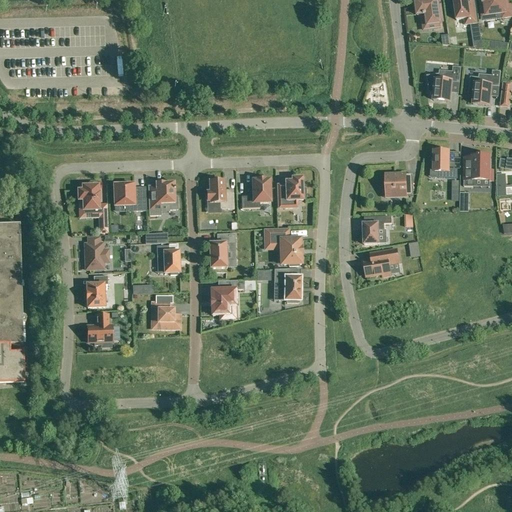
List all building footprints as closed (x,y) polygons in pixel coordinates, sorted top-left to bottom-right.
[(426,0),(427,1),(415,3),(417,16),(423,15),(423,16),(426,16),(428,30),(441,28),(440,22),(442,21),(440,6),(438,6),(437,0),(426,0)] [(465,26),(471,25),(477,24),(475,9),(473,0),(453,0),(456,21),(464,20),(465,26)] [(479,0),(482,17),(502,14),(503,18),(511,17),(511,15),(511,14),(509,0),(479,0)] [(442,46),(450,46),(448,35),(448,36),(443,37),(443,36),(442,36),(443,42),(442,42),(443,42),(444,46),(442,46)] [(439,72),(439,75),(438,81),(428,83),(428,85),(429,90),(429,93),(434,93),(433,101),(450,103),(452,83),(460,84),(461,68),(453,68),(452,73),(450,73),(450,72),(439,72)] [(478,85),(470,84),(469,89),(469,94),(469,96),(474,97),(473,105),(490,107),(492,87),(499,88),(501,72),(492,71),(492,77),(489,76),(479,75),(478,85)] [(509,108),(510,94),(511,85),(504,84),(501,107),(509,108)] [(430,159),(430,168),(438,168),(438,179),(457,179),(457,170),(448,170),(448,153),(434,153),(434,159),(430,159)] [(472,158),(472,162),(465,162),(464,162),(464,163),(464,166),(464,187),(473,188),(473,181),(489,181),(492,181),(492,172),(490,172),(490,157),(488,157),(487,155),(481,155),(480,157),(478,157),(478,158),(472,158)] [(498,168),(505,169),(507,160),(500,159),(498,168)] [(386,184),(387,194),(396,194),(396,197),(413,196),(412,175),(386,176),(386,184)] [(302,179),(292,179),(292,182),(286,183),(286,186),(278,186),(279,209),(290,208),(292,208),(292,202),(303,201),(303,200),(306,200),(306,189),(303,189),(302,179)] [(225,195),(224,191),(224,182),(222,182),(222,180),(215,180),(215,182),(209,183),(210,193),(207,193),(207,203),(210,202),(210,204),(220,204),(220,206),(220,210),(234,210),(233,194),(226,195),(225,195)] [(270,203),(270,181),(265,181),(265,180),(257,181),(257,182),(253,182),(253,197),(241,198),(242,210),(260,209),(259,204),(270,203)] [(148,187),(149,217),(161,216),(160,205),(168,205),(169,211),(177,211),(177,198),(175,198),(174,191),(175,191),(175,190),(174,190),(174,184),(173,184),(172,184),(172,182),(166,183),(166,184),(165,184),(157,184),(156,184),(156,185),(156,187),(148,187)] [(83,205),(83,212),(99,211),(99,204),(100,204),(100,194),(99,194),(98,187),(92,187),(92,184),(80,184),(80,191),(78,191),(78,202),(83,201),(83,205)] [(115,207),(125,207),(125,213),(147,212),(146,199),(134,199),(134,185),(114,186),(115,207)] [(468,212),(468,203),(460,203),(460,212),(468,212)] [(99,220),(99,228),(107,228),(107,214),(99,214),(99,220)] [(391,217),(374,218),(375,225),(363,225),(364,236),(362,237),(362,243),(364,244),(364,246),(379,245),(378,231),(384,230),(384,225),(392,225),(391,217)] [(0,384),(25,384),(24,353),(10,354),(10,346),(23,345),(23,324),(24,324),(25,323),(26,322),(26,321),(26,320),(26,319),(26,318),(25,318),(24,317),(23,317),(22,317),(20,225),(0,225),(0,384)] [(283,251),(283,266),(289,265),(289,267),(299,267),(299,265),(301,265),(301,256),(302,256),(302,249),(301,249),(300,240),(289,240),(289,230),(264,230),(265,251),(281,250),(281,251),(283,251)] [(146,245),(157,244),(157,234),(145,235),(146,245)] [(235,244),(234,236),(217,236),(218,244),(210,244),(209,244),(209,245),(210,254),(209,254),(210,260),(210,269),(210,270),(211,270),(211,269),(226,269),(227,269),(227,268),(226,245),(235,244)] [(86,262),(86,271),(104,270),(103,263),(109,263),(108,251),(103,251),(103,244),(100,244),(100,239),(88,239),(88,245),(85,245),(85,257),(85,258),(86,262),(85,262),(86,262)] [(418,243),(409,245),(411,259),(420,258),(418,243)] [(179,265),(179,261),(179,253),(169,253),(168,247),(157,247),(157,260),(164,260),(164,274),(170,274),(170,276),(177,276),(177,274),(179,274),(179,265)] [(397,250),(371,255),(371,256),(372,263),(364,264),(366,278),(383,276),(383,278),(391,277),(389,266),(399,264),(397,250)] [(290,270),(274,271),(274,290),(285,290),(285,302),(287,302),(287,304),(298,304),(298,302),(300,302),(301,293),(301,292),(301,288),(301,278),(290,278),(290,270)] [(257,272),(257,282),(266,282),(266,272),(257,272)] [(87,294),(87,302),(88,309),(105,308),(104,286),(108,286),(107,277),(94,278),(94,286),(87,286),(87,294)] [(236,320),(235,291),(244,291),(244,281),(228,282),(228,291),(211,291),(212,316),(219,316),(220,320),(220,321),(221,321),(236,320)] [(133,296),(143,295),(143,287),(133,287),(133,296)] [(152,323),(152,329),(152,330),(153,330),(158,330),(180,330),(180,329),(180,315),(173,315),(173,311),(169,311),(169,304),(152,304),(152,323)] [(97,327),(87,328),(88,344),(94,344),(94,347),(102,346),(102,343),(112,343),(112,327),(108,327),(108,316),(97,317),(97,324),(97,327)]
